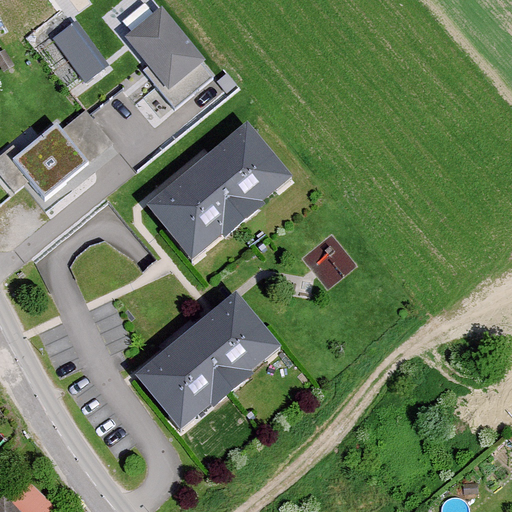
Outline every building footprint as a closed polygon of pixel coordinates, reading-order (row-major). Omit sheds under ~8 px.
[(201,59),(160,10),(125,38),(166,88),(201,59)] [(77,26),(52,43),(84,89),(109,72),(77,26)] [(236,86),(226,74),(217,82),(227,94),(236,86)] [(111,144),(84,110),(60,129),(54,121),(16,152),(10,145),(0,153),(0,176),(14,193),(27,182),(42,200),(111,144)] [(287,175),(247,127),(212,156),(208,160),(153,205),(193,253),(287,175)] [(238,299),(137,379),(176,428),(277,348),(238,299)] [(16,511),(1,497),(0,498),(0,511),(16,511)]
